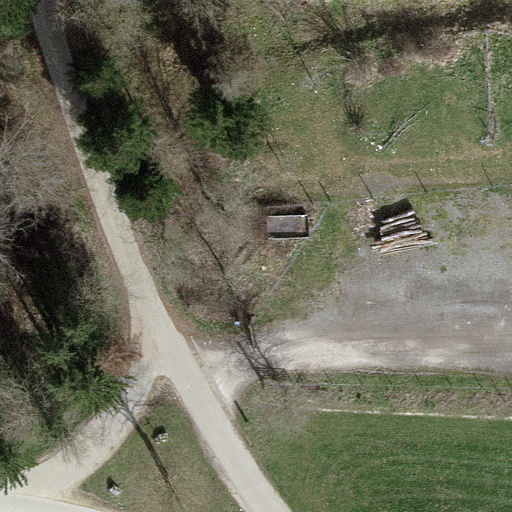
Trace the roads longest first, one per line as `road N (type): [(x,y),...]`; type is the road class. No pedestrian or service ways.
road 1 (track): [(40,0),(151,322),(268,511)]
road 2 (track): [(179,368),(310,346),(511,330)]
road 3 (track): [(151,322),(126,403),(100,435),(77,459),(0,502)]
